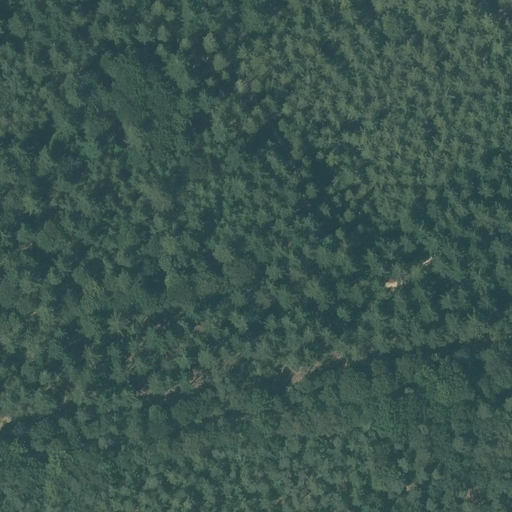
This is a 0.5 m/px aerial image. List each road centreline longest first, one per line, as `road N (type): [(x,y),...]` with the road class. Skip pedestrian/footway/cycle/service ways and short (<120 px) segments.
road 1 (track): [(511,209),(449,253),(422,290),(379,298),(321,231),(278,130),(224,62),(154,43),(130,0)]
road 2 (track): [(0,462),(511,373)]
